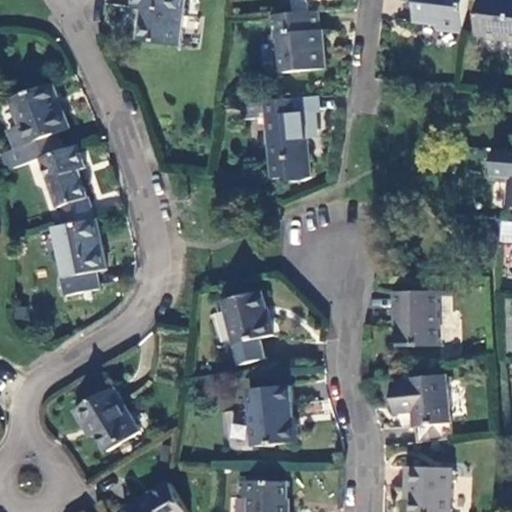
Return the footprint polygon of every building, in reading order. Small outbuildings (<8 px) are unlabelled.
[(187,0),(132,0),(132,9),(143,11),(141,41),(183,46),(187,0)] [(440,29),(464,33),(468,0),(412,0),(411,3),(419,5),(418,22),(435,24),(440,29)] [(511,39),(511,0),(483,0),(479,35),(511,39)] [(319,31),(317,11),(273,16),(275,35),(279,36),(283,72),(325,67),(323,46),(321,46),(320,36),(319,31)] [(8,154),(13,169),(43,160),(65,152),(60,135),(72,129),(54,84),(13,102),(23,128),(12,132),(19,150),(8,154)] [(321,96),(300,98),(301,115),(318,113),(318,115),(322,114),(321,96)] [(301,115),(300,98),(244,103),(246,120),(264,118),(264,114),(266,115),(273,178),(288,178),(293,182),(305,181),(312,178),(309,140),(308,132),(319,131),(320,131),(318,115),(318,113),(301,115)] [(319,139),(319,131),(308,132),(309,140),(319,139)] [(43,160),(66,226),(99,220),(83,172),(89,169),(81,147),(65,152),(43,160)] [(511,151),(497,150),(495,175),(511,176),(511,190),(511,206),(511,205),(511,151)] [(2,156),(6,172),(13,169),(8,154),(2,156)] [(110,271),(99,220),(66,226),(58,228),(68,278),(64,278),(68,296),(103,290),(101,272),(110,271)] [(438,292),(393,294),(395,313),(399,313),(400,350),(441,347),(438,298),(438,292)] [(264,293),(227,303),(238,346),(275,335),(264,293)] [(454,440),(447,376),(412,379),(413,383),(394,385),(397,415),(416,413),(419,443),(454,440)] [(291,387),(250,391),(256,446),(297,443),(291,387)] [(142,431),(117,388),(78,411),(94,438),(99,435),(110,452),(142,431)] [(244,443),(246,425),(232,424),(230,442),(244,443)] [(452,511),(453,468),(408,468),(408,487),(413,488),(413,500),(412,511),(452,511)] [(290,511),(290,483),(241,481),(241,498),(251,498),(250,511),(290,511)] [(190,511),(172,484),(124,511),(190,511)]
